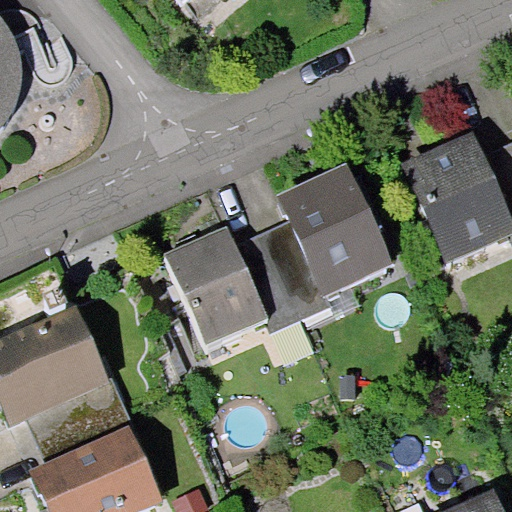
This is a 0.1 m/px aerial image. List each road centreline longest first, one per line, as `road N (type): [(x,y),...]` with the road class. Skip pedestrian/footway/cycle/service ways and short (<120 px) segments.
road 1 (residential): [(511,6),(182,153)]
road 2 (residential): [(182,153),(0,233)]
road 3 (residential): [(182,153),(62,0)]
